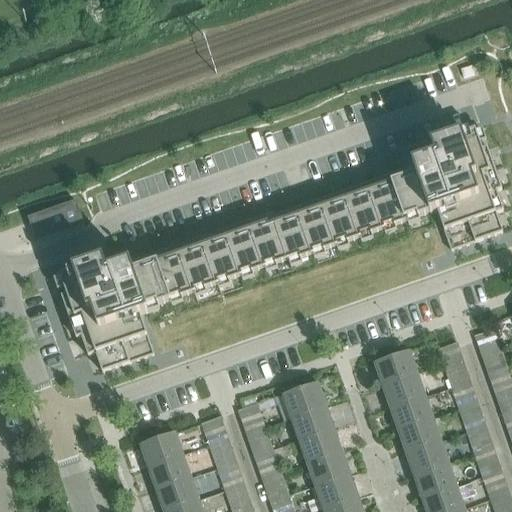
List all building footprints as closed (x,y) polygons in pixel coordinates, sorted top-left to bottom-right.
[(104,261),(61,277),(68,296),(62,298),(78,340),(83,338),(90,358),(96,355),(103,373),(103,375),(155,356),(141,317),(149,315),(148,314),(149,314),(148,310),(299,258),(300,260),(430,215),(431,217),(438,214),(452,252),(452,253),(504,235),(503,234),(497,215),(504,213),(498,193),(503,191),(488,149),(483,151),(476,131),(432,147),(434,152),(436,158),(413,166),(414,169),(275,218),(274,216),(131,265),(131,264),(108,272),(104,261)] [(77,202),(36,217),(29,219),(30,223),(37,243),(85,226),(77,202)] [(475,339),(481,355),(485,354),(494,332),(475,339)] [(439,352),(461,363),(464,361),(458,344),(439,351),(439,352)] [(382,389),(383,389),(418,377),(410,353),(375,365),(382,383),(381,384),(382,389)] [(510,378),(506,365),(503,366),(496,380),(507,385),(510,378)] [(391,411),(426,399),(418,377),(383,389),(389,406),(388,406),(390,412),(391,411)] [(493,388),(497,401),(500,399),(507,385),(496,380),(493,388)] [(468,390),(454,383),(451,384),(455,397),(462,401),(468,390)] [(292,421),(327,409),(321,393),(322,393),(321,387),(320,388),(319,385),(284,397),(292,421)] [(462,401),(476,408),(480,407),(475,394),(468,390),(462,401)] [(426,399),(391,411),(397,429),(396,429),(398,434),(399,434),(434,422),(426,399)] [(300,443),(335,431),(329,414),(330,414),(328,408),(327,409),(292,421),(300,443)] [(239,413),(243,426),(250,430),(256,419),(242,412),(239,413)] [(226,432),(222,419),(218,420),(212,434),(223,439),(226,432)] [(250,430),(264,437),(268,436),(263,423),(256,419),(250,430)] [(407,457),(442,445),(434,422),(399,434),(405,451),(404,452),(406,457),(407,457)] [(483,435),(469,428),(466,429),(471,442),(478,446),(483,435)] [(308,466),(343,454),(337,437),(338,436),(336,431),(335,431),(300,443),(308,466)] [(209,442),(213,455),(216,454),(223,439),(212,434),(209,442)] [(141,447),(149,470),(184,458),(176,435),(141,447)] [(478,446),(492,453),(495,452),(491,439),(483,435),(478,446)] [(442,445),(407,457),(413,474),(412,474),(414,480),(415,479),(450,467),(442,445)] [(290,447),(274,452),(274,453),(278,464),(294,458),(290,447)] [(316,489),(350,476),(344,459),(346,459),(344,453),(343,454),(308,466),(316,489)] [(157,493),(192,481),(184,458),(149,470),(157,493)] [(258,458),(255,459),(259,472),(266,476),(272,465),(258,458)] [(242,478),(238,465),(235,466),(228,480),(239,485),(242,478)] [(266,476),(280,483),(284,482),(279,469),(272,465),(266,476)] [(423,502),(458,490),(450,467),(415,479),(421,496),(420,497),(422,502),(423,502)] [(499,481),(485,474),(482,475),(487,488),(494,491),(499,481)] [(324,511),(358,499),(352,482),(353,482),(351,476),(350,476),(316,489),(320,500),(324,511)] [(225,488),(229,501),(233,500),(239,485),(228,480),(225,488)] [(164,511),(175,511),(200,504),(192,481),(157,493),(164,511)] [(494,491),(508,499),(511,497),(507,485),(499,481),(494,491)] [(465,511),(458,490),(423,502),(426,511),(465,511)] [(323,511),(362,511),(360,505),(361,504),(359,499),(358,499),(324,511),(323,511)] [(320,500),(309,503),(311,511),(321,511),(324,511),(320,500)] [(286,511),(288,510),(274,503),(270,504),(273,511),(286,511)]
